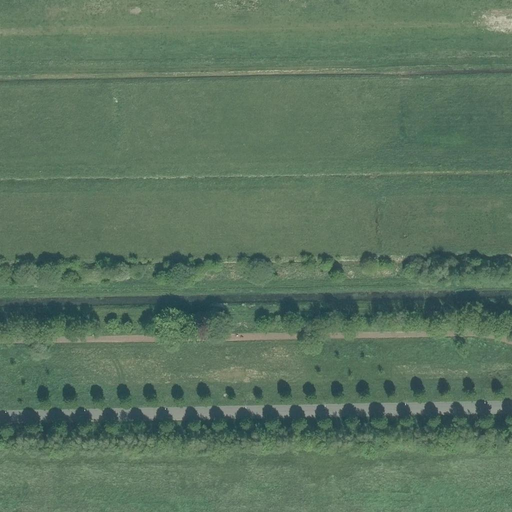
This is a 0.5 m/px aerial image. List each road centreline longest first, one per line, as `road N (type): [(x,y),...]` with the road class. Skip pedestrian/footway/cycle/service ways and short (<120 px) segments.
road 1 (unclassified): [(0,417),(511,407)]
road 2 (track): [(511,31),(0,38)]
